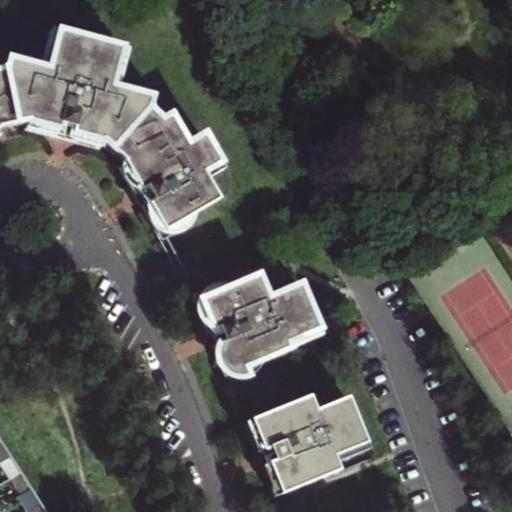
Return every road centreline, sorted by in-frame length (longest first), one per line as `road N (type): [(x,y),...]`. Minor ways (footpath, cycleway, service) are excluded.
road 1 (residential): [(81,210),(136,298),(221,511)]
road 2 (residential): [(0,242),(31,264),(59,259),(78,238),(81,210)]
